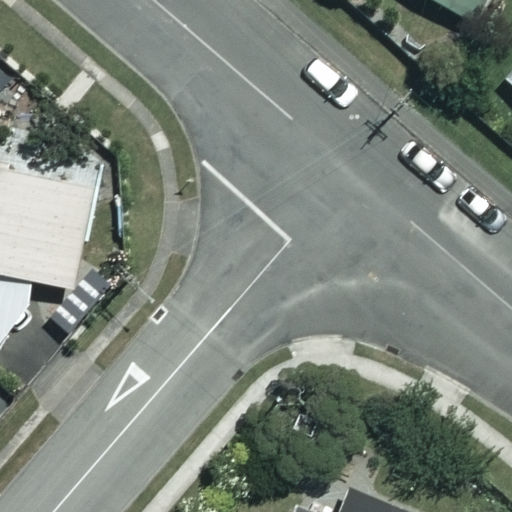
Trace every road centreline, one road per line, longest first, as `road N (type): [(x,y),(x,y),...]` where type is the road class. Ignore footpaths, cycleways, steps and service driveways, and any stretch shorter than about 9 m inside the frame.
road 1 (residential): [(348,170),(53,511)]
road 2 (tertiary): [(348,170),(153,0)]
road 3 (tertiary): [(511,310),(348,170)]
